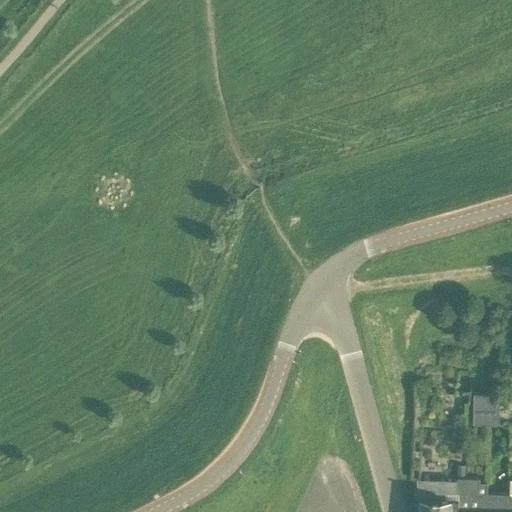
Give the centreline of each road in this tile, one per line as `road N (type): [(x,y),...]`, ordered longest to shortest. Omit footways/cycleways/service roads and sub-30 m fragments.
road 1 (track): [(322,283),(289,250),(262,185),(235,147),(209,0)]
road 2 (tertiary): [(152,511),(205,483),(248,437),(290,334),(322,283)]
road 3 (residential): [(396,511),(322,283)]
road 4 (tertiary): [(322,283),(368,248),(511,206)]
